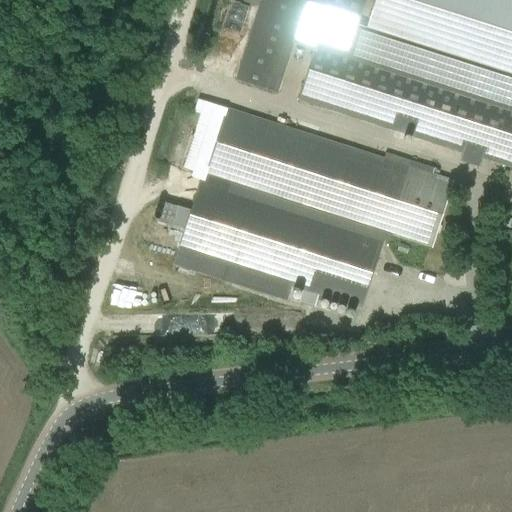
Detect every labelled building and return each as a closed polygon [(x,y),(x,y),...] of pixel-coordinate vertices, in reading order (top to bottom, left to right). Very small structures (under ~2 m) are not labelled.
[(236,80),(276,93),(291,44),(305,0),(245,0),(244,3),(259,8),(236,80)] [(305,0),(291,44),(314,50),(317,40),(345,49),(354,21),(361,23),(367,0),(305,0)] [(511,0),(374,0),(367,25),(364,33),(511,81),(511,0)] [(314,50),(298,100),(462,152),(459,160),(479,167),(482,158),(498,164),(505,166),(511,168),(511,81),(364,33),(367,25),(361,23),(354,21),(345,49),(317,40),(314,50)] [(195,207),(181,251),(289,285),(292,286),(303,290),(318,295),(358,307),(380,239),(390,242),(392,236),(429,247),(448,187),(450,182),(432,176),(407,168),(407,166),(409,163),(385,155),(383,161),(226,110),(204,103),(183,168),(206,175),(205,176),(203,182),(195,207)] [(399,244),(397,251),(406,254),(408,247),(399,244)] [(126,289),(126,302),(151,302),(152,290),(126,289)]
